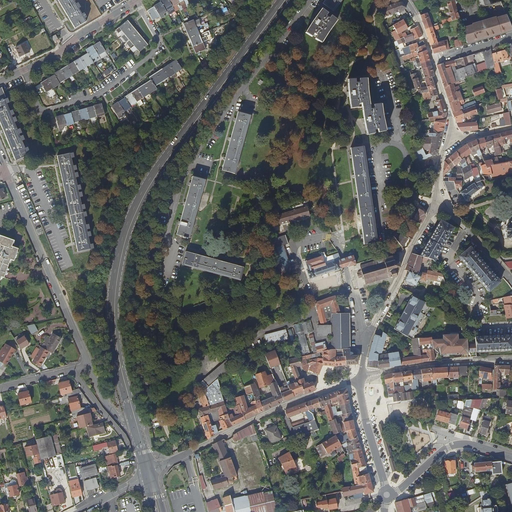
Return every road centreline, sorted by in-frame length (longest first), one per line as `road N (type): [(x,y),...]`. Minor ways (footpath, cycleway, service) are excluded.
road 1 (primary): [(281,0),(161,163),(126,230),(113,336),(135,424)]
road 2 (residential): [(168,272),(167,239),(187,163),(308,0)]
road 3 (residential): [(23,70),(45,110),(99,94),(161,48),(135,1)]
road 4 (residential): [(148,473),(272,410),(360,378)]
road 5 (residential): [(4,175),(86,365)]
road 6 (residential): [(432,213),(410,190),(405,153),(384,145),(377,152),(381,228)]
road 7 (residential): [(511,360),(360,378)]
road 8 (residential): [(386,494),(454,444),(511,457)]
road 9 (residential): [(432,213),(403,255),(401,275),(369,333)]
road 10 (unknown): [(148,473),(68,369)]
